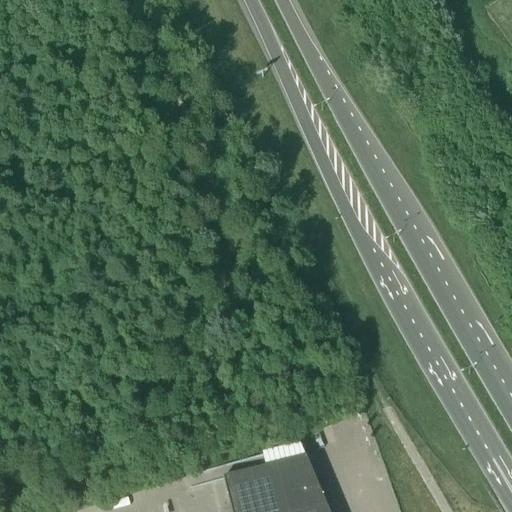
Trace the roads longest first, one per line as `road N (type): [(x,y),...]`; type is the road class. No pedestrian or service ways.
road 1 (primary): [(246,0),(328,173),(510,492)]
road 2 (primary): [(511,398),(286,0)]
